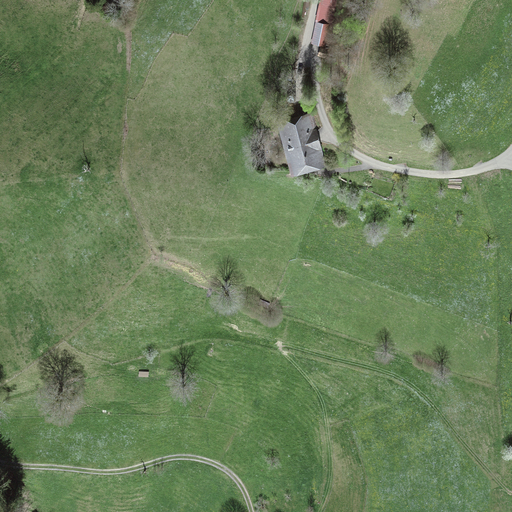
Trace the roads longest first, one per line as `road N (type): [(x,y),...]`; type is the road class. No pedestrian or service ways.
road 1 (track): [(317,0),(307,46),(334,138),(376,164),(432,176),(511,157)]
road 2 (track): [(251,511),(231,473),(195,458),(109,472),(0,462)]
